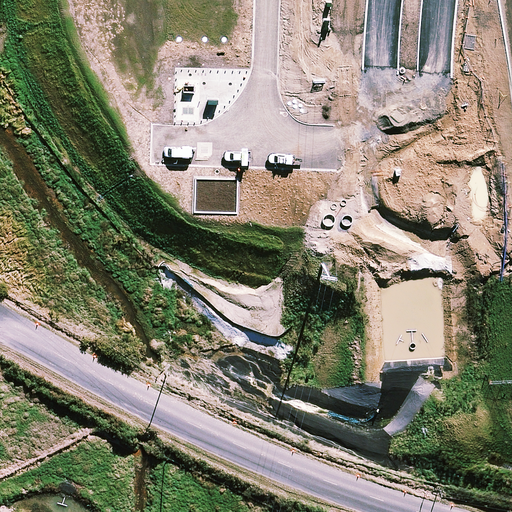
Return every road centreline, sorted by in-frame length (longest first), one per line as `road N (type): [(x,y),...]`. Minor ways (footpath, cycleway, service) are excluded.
road 1 (unclassified): [(0,319),(225,439),(408,511)]
road 2 (unknown): [(325,511),(380,179),(380,70)]
road 3 (unknown): [(434,70),(433,174),(398,511)]
road 4 (track): [(334,148),(363,126),(380,70),(434,70)]
